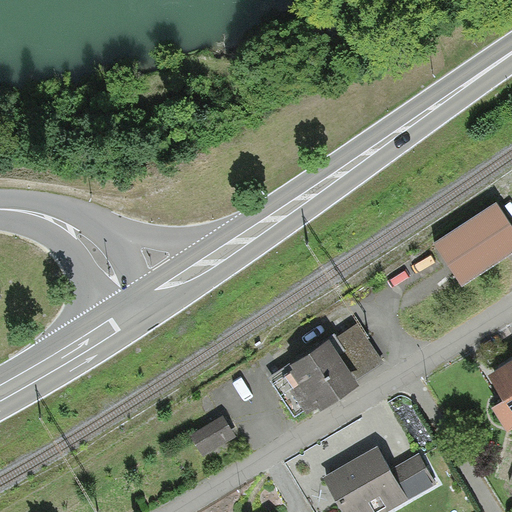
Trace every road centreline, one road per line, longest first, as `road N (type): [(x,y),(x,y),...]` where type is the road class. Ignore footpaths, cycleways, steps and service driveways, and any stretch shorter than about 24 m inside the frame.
road 1 (primary): [(131,313),(511,50)]
road 2 (unclassified): [(176,511),(511,305)]
road 3 (tertiary): [(131,313),(94,254),(64,230),(0,211)]
road 4 (primary): [(0,396),(131,313)]
